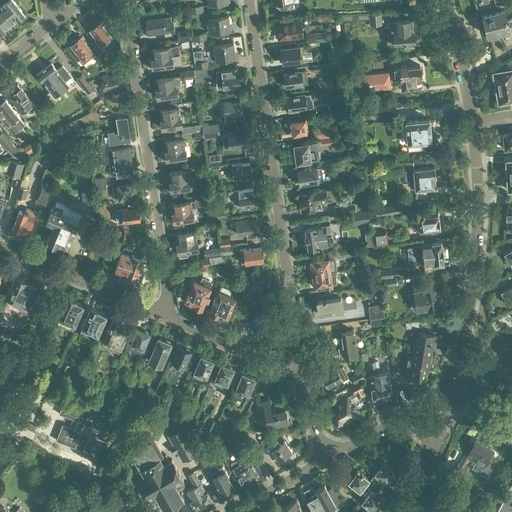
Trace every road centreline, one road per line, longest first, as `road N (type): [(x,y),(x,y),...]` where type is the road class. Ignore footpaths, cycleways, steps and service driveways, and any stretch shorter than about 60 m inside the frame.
road 1 (residential): [(300,378),(246,0)]
road 2 (residential): [(166,319),(124,0)]
road 3 (residential): [(452,390),(477,243),(473,122)]
road 4 (residential): [(166,319),(0,247)]
road 5 (residential): [(300,378),(166,319)]
road 6 (residential): [(473,122),(442,0)]
